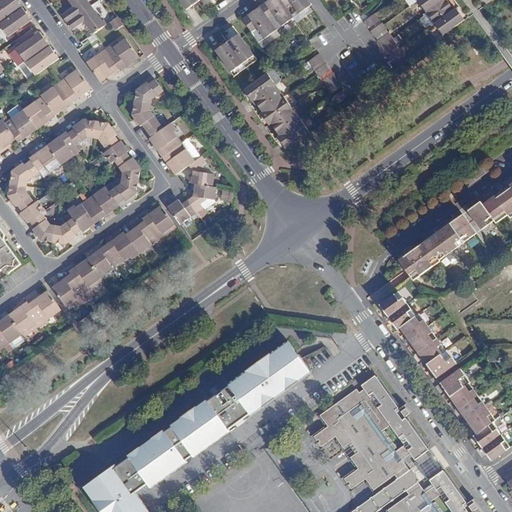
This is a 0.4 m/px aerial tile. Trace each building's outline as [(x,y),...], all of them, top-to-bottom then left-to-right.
[(1,0),(0,1),(0,21),(22,6),(19,2),(17,4),(13,0),(1,0)] [(93,35),(107,24),(104,20),(103,21),(88,0),(67,0),(73,8),(62,15),(65,19),(70,27),(73,30),(84,23),(88,28),(93,35)] [(196,0),(179,0),(183,6),(187,10),(198,2),(196,0)] [(262,9),(269,19),(274,16),(281,26),(294,17),(286,7),(281,0),(274,0),(267,5),(265,3),(260,7),(262,9)] [(281,0),(286,7),(291,3),(298,14),(311,5),(307,0),(281,0)] [(426,13),(443,0),(418,0),(417,1),(426,13)] [(434,24),(454,10),(446,0),(443,0),(426,13),(434,24)] [(0,25),(9,37),(32,21),(30,17),(28,19),(23,12),(25,11),(23,7),(0,23),(0,25)] [(250,18),(262,9),(260,7),(248,15),(250,18)] [(463,22),(465,20),(456,8),(454,10),(463,22)] [(276,30),(269,19),(262,9),(250,18),(248,15),(242,19),(251,32),(256,28),(264,38),(276,30)] [(442,36),(463,22),(454,10),(434,24),(442,36)] [(380,20),(375,14),(372,16),(364,22),(369,28),(380,20)] [(116,31),(124,25),(117,17),(109,23),(116,31)] [(387,30),(384,25),(382,23),(371,31),(376,38),(387,30)] [(40,32),(17,49),(26,61),(49,45),(47,41),(45,43),(41,36),(42,35),(40,32)] [(394,39),(392,37),(389,33),(378,41),(383,47),(394,39)] [(227,42),(243,63),(254,55),(242,38),(239,34),(227,42)] [(124,36),(111,45),(113,48),(126,39),(124,36)] [(113,48),(111,45),(87,62),(101,82),(108,77),(120,69),(121,72),(130,66),(140,59),(126,39),(113,48)] [(383,47),(387,53),(398,46),(394,39),(383,47)] [(219,55),(231,71),(243,64),(243,63),(227,42),(215,50),(219,55)] [(36,75),(60,59),(58,56),(56,57),(51,51),(53,50),(51,46),(27,63),(36,75)] [(405,55),(400,48),(390,57),(394,63),(405,55)] [(320,53),(311,60),(309,61),(313,68),(324,60),(320,53)] [(243,63),(246,68),(257,60),(254,55),(243,63)] [(243,64),(231,71),(234,76),(246,68),(243,63),(243,64)] [(331,70),(326,63),(315,71),(317,73),(320,78),(331,70)] [(0,155),(0,151),(10,144),(16,140),(19,143),(25,139),(49,121),(57,116),(56,115),(60,112),(84,95),(92,90),(77,70),(41,96),(42,97),(23,110),(12,118),(5,123),(2,120),(0,121),(0,155)] [(268,73),(256,82),(246,89),(255,100),(274,87),(276,85),(268,73)] [(322,80),(325,85),(327,87),(338,79),(333,73),(322,80)] [(332,93),(343,85),(338,79),(327,87),(332,93)] [(168,207),(170,208),(181,225),(204,208),(201,204),(204,203),(204,199),(215,200),(217,188),(213,187),(215,175),(204,173),(205,168),(204,166),(207,164),(202,156),(195,161),(175,132),(177,130),(172,123),(164,128),(151,111),(153,101),(164,92),(156,80),(149,85),(148,82),(142,86),(137,90),(132,115),(137,122),(141,127),(143,125),(151,137),(149,139),(152,143),(167,163),(176,175),(190,165),(193,171),(192,178),(192,184),(196,185),(194,196),(187,201),(182,204),(179,199),(174,202),(168,207)] [(282,98),(284,96),(276,85),(274,87),(282,98)] [(252,102),(261,114),(263,112),(282,98),(274,87),(255,100),(252,102)] [(252,102),(255,100),(246,89),(244,91),(252,102)] [(338,103),(350,95),(345,89),(344,89),(333,97),(338,103)] [(263,112),(272,124),(290,110),(293,108),(284,96),(282,98),(263,112)] [(8,113),(12,118),(23,110),(19,105),(8,113)] [(290,110),(298,122),(301,120),(293,108),(290,110)] [(269,125),(277,137),(280,135),(298,122),(290,110),(272,124),(269,125)] [(261,114),(269,125),(272,124),(263,112),(261,114)] [(23,163),(17,167),(13,170),(13,171),(12,172),(8,196),(16,207),(18,206),(23,212),(21,214),(29,224),(31,222),(35,228),(33,230),(41,241),(66,245),(73,240),(77,237),(76,235),(82,230),(83,232),(90,228),(112,212),(120,206),(119,204),(125,200),(126,202),(132,197),(137,193),(142,168),(138,162),(134,157),(132,159),(127,152),(129,151),(125,145),(122,141),(120,143),(115,136),(117,134),(113,128),(109,123),(84,119),(77,124),(73,127),(74,129),(68,133),(67,132),(59,137),(34,155),(30,158),(31,160),(24,164),(23,163)] [(298,122),(280,135),(288,147),(309,131),(301,120),(298,122)] [(277,137),(286,149),(288,147),(280,135),(277,137)] [(12,147),(10,144),(0,151),(0,155),(7,150),(12,147)] [(501,185),(499,181),(497,183),(504,193),(511,204),(511,183),(510,185),(511,187),(506,191),(505,189),(503,187),(501,185)] [(483,205),(495,221),(497,223),(508,215),(510,218),(511,216),(511,204),(504,193),(497,183),(495,184),(496,186),(499,190),(500,192),(502,194),(496,198),(495,196),(483,205)] [(465,206),(482,230),(495,221),(483,205),(481,202),(475,206),(471,209),(469,207),(473,204),(472,203),(471,201),(467,204),(465,206)] [(67,307),(75,302),(91,289),(90,287),(102,278),(123,263),(131,257),(133,260),(169,234),(167,231),(175,225),(165,211),(161,206),(152,213),(143,219),(144,221),(133,229),(126,234),(124,232),(115,239),(93,254),(77,266),(69,271),(71,274),(59,282),(53,287),(67,307)] [(170,208),(165,211),(175,225),(167,231),(169,234),(181,225),(170,208)] [(457,233),(464,242),(471,238),(477,234),(460,210),(458,211),(453,215),(454,216),(454,217),(458,215),(459,216),(460,217),(451,224),(457,233)] [(439,232),(452,251),(464,242),(457,233),(451,224),(441,231),(439,229),(437,226),(435,227),(439,232)] [(0,237),(2,236),(5,234),(0,227),(0,271),(6,267),(10,273),(22,264),(4,240),(0,242),(0,237)] [(426,241),(440,260),(452,251),(439,232),(435,227),(430,231),(432,233),(434,232),(435,233),(436,235),(433,236),(430,238),(426,241)] [(413,251),(427,271),(441,261),(440,260),(426,241),(421,245),(415,249),(414,247),(412,244),(409,246),(413,251)] [(399,261),(403,267),(411,277),(414,281),(427,271),(413,251),(409,246),(405,249),(405,250),(406,251),(409,250),(410,251),(411,253),(405,257),(404,257),(399,261)] [(131,257),(123,263),(125,266),(133,260),(131,257)] [(57,280),(59,282),(71,274),(69,271),(61,277),(57,280)] [(90,287),(91,289),(104,281),(102,278),(90,287)] [(23,308),(21,306),(10,314),(0,321),(0,351),(29,330),(36,326),(38,328),(56,315),(62,310),(48,291),(37,298),(29,304),(23,308)] [(383,316),(381,317),(384,321),(389,317),(408,304),(399,291),(395,294),(380,305),(388,315),(384,317),(383,316)] [(67,307),(69,310),(76,304),(75,302),(67,307)] [(389,317),(384,321),(386,324),(391,320),(398,330),(401,328),(417,316),(408,304),(389,317)] [(420,314),(417,316),(401,328),(408,338),(405,340),(404,338),(402,340),(405,344),(410,340),(429,326),(420,314)] [(429,326),(410,340),(405,344),(406,346),(411,342),(419,352),(438,339),(429,326)] [(446,351),(438,339),(419,352),(414,356),(418,362),(420,361),(418,357),(421,355),(427,364),(446,351)] [(149,511),(136,492),(148,484),(144,478),(222,421),(229,431),(230,430),(229,429),(250,414),(244,406),(304,363),(289,341),(271,354),(246,371),(228,384),(229,386),(223,390),(218,384),(211,390),(215,396),(208,401),(208,399),(197,407),(196,407),(182,417),(171,425),(172,427),(166,432),(164,430),(152,439),(141,447),(128,456),(129,458),(117,466),(116,465),(84,487),(93,500),(101,511),(149,511)] [(447,350),(446,351),(427,364),(435,375),(432,377),(429,373),(427,375),(432,382),(437,378),(457,363),(447,350)] [(312,373),(304,363),(244,406),(250,414),(251,416),(312,373)] [(441,383),(436,387),(441,394),(443,392),(440,388),(443,386),(451,397),(470,383),(471,383),(461,369),(441,383)] [(475,511),(474,511),(468,511),(464,505),(468,502),(444,470),(430,480),(434,487),(426,493),(419,482),(420,482),(420,481),(419,479),(413,471),(411,469),(410,470),(402,460),(411,454),(416,460),(430,450),(407,417),(403,420),(396,410),(400,408),(377,375),(362,385),(364,389),(360,392),(357,389),(325,411),(325,412),(320,415),(329,427),(314,436),(317,441),(319,439),(320,442),(319,443),(321,447),(336,437),(344,448),(348,444),(349,445),(352,442),(354,445),(351,448),(354,445),(356,448),(353,451),(356,449),(358,451),(355,454),(356,454),(351,457),(359,469),(345,479),(347,483),(349,482),(351,484),(349,485),(352,489),(366,479),(374,490),(379,487),(392,478),(391,477),(395,475),(398,478),(400,481),(398,482),(397,480),(386,488),(387,490),(385,491),(384,489),(373,497),(374,499),(372,501),(371,499),(360,507),(361,509),(359,510),(358,508),(352,511),(373,511),(376,510),(377,511),(376,511),(379,510),(378,508),(380,507),(381,509),(384,507),(383,507),(382,506),(389,501),(390,502),(389,503),(392,501),(391,499),(393,497),(394,500),(397,498),(397,497),(396,498),(395,496),(402,492),(403,493),(402,493),(402,494),(405,492),(403,489),(405,488),(407,491),(410,495),(406,497),(405,497),(393,506),(388,510),(390,511),(389,511),(387,509),(387,510),(388,511),(475,511)] [(452,404),(450,406),(455,413),(460,409),(479,396),(470,383),(451,397),(457,406),(454,408),(452,404)] [(487,408),(479,396),(460,409),(466,418),(461,422),(463,425),(466,423),(468,421),(487,408)] [(492,405),(488,409),(491,414),(496,411),(492,405)] [(407,408),(404,410),(401,412),(405,417),(410,413),(408,410),(407,408)] [(488,409),(487,408),(468,421),(470,424),(477,434),(493,422),(496,420),(491,414),(488,409)] [(144,478),(148,484),(151,488),(187,462),(186,460),(193,455),(194,457),(230,431),(230,430),(229,431),(222,421),(144,478)] [(279,432),(272,421),(262,428),(269,439),(279,432)] [(481,445),(476,449),(478,452),(480,450),(483,448),(502,435),(493,422),(477,434),(475,436),(474,436),(481,445)] [(485,451),(492,461),(511,447),(502,435),(483,448),(485,451)] [(478,508),(476,505),(475,503),(470,506),(473,511),(478,508)]
